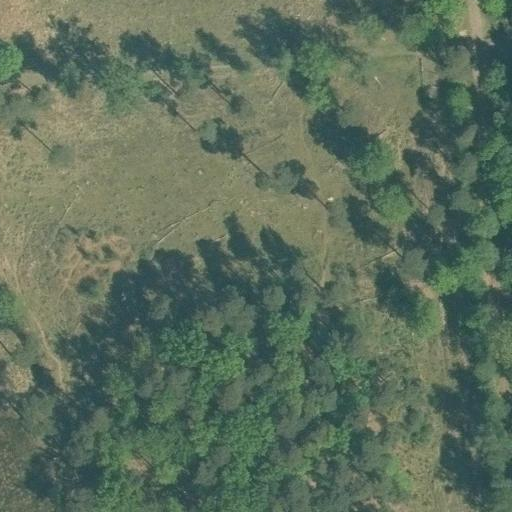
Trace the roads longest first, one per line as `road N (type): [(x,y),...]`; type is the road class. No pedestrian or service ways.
road 1 (track): [(511,37),(0,74)]
road 2 (track): [(511,445),(473,0)]
